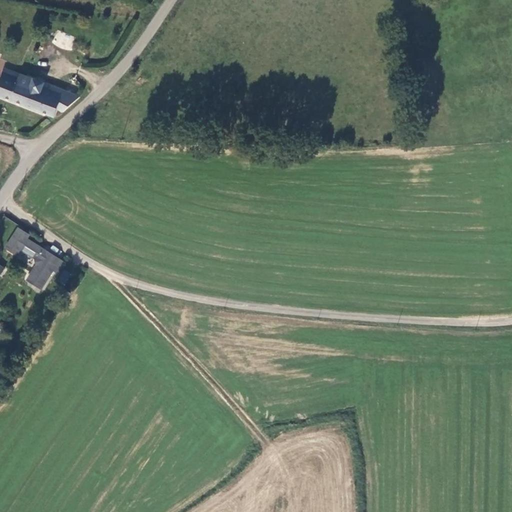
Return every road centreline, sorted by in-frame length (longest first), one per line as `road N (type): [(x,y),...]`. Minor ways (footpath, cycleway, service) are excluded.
road 1 (unclassified): [(1,200),(83,259),(149,288),(316,314),(511,322)]
road 2 (tertiary): [(1,200),(38,151),(105,89),(171,0)]
